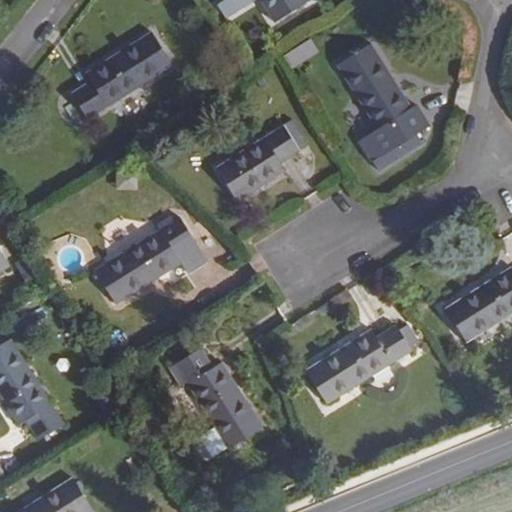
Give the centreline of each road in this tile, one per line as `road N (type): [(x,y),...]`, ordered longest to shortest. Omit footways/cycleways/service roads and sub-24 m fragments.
road 1 (residential): [(494,14),(482,83),(485,169),(367,240),(317,251)]
road 2 (tertiary): [(511,443),(342,511)]
